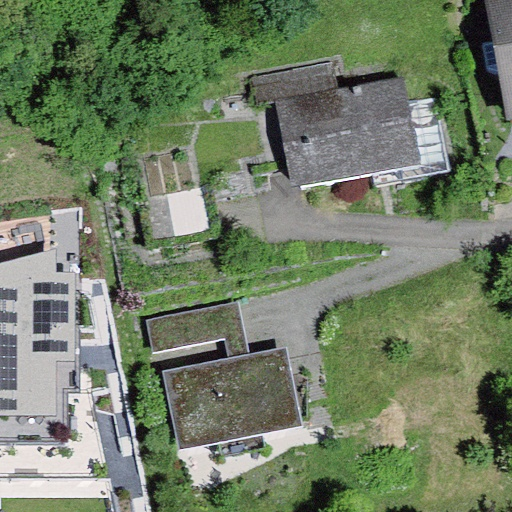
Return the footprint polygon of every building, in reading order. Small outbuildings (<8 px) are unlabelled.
[(511,0),(485,0),(492,45),(484,46),(488,73),(498,76),(505,121),(511,120),(511,0)] [(333,64),(249,78),(254,111),(278,107),(292,192),(418,171),(403,83),(338,93),(333,64)] [(56,248),(0,263),(0,511),(117,511),(90,395),(76,395),(74,274),(56,275),(56,248)] [(145,321),(152,356),(225,341),(229,362),(250,358),(239,302),(145,321)] [(229,362),(162,375),(178,456),(303,432),(287,351),(250,358),(229,362)] [(411,409),(356,419),(362,455),(418,445),(411,409)]
